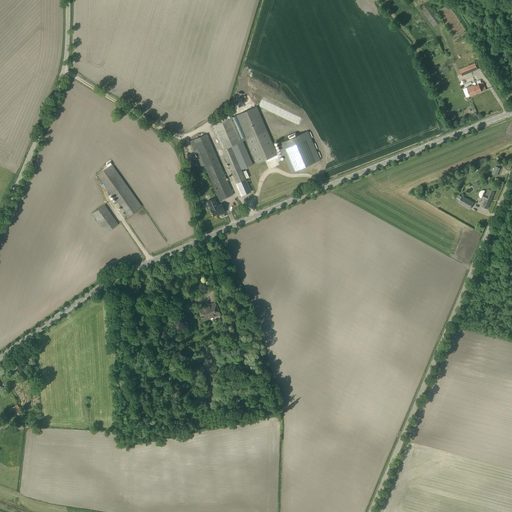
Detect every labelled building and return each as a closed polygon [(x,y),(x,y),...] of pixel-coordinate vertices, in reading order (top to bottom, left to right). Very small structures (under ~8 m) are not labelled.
[(434,27),(442,21),(427,2),(420,7),(434,27)] [(477,69),(475,63),(459,70),(462,75),(477,69)] [(470,96),(486,90),(483,82),(473,86),(473,85),(466,88),(470,96)] [(283,155),(290,173),(294,182),(318,172),(314,163),(320,160),(308,131),(297,136),(295,132),(287,136),(289,139),(278,144),(281,151),(276,153),(256,107),(236,115),(246,137),(241,139),(232,116),(211,125),(242,196),(251,192),(241,170),(252,165),(242,141),(246,140),(257,164),(266,160),(267,162),(283,155)] [(196,157),(200,155),(220,200),(233,195),(207,134),(189,141),(196,157)] [(97,175),(128,217),(140,209),(139,207),(141,206),(113,166),(110,168),(109,166),(97,175)] [(484,193),(481,198),(485,200),(482,206),(487,209),(494,192),(488,190),(486,194),(484,193)] [(462,196),(462,197),(459,195),(456,200),(459,202),(458,203),(470,209),(473,203),(462,196)] [(207,210),(210,209),(213,216),(220,213),(221,214),(225,212),(221,204),(217,206),(214,198),(207,201),(204,202),(207,210)] [(92,213),(106,233),(118,224),(104,205),(92,213)] [(220,315),(214,302),(199,310),(203,321),(215,315),(216,317),(220,315)] [(12,407),(18,415),(21,413),(20,413),(22,411),(17,404),(12,407)]
